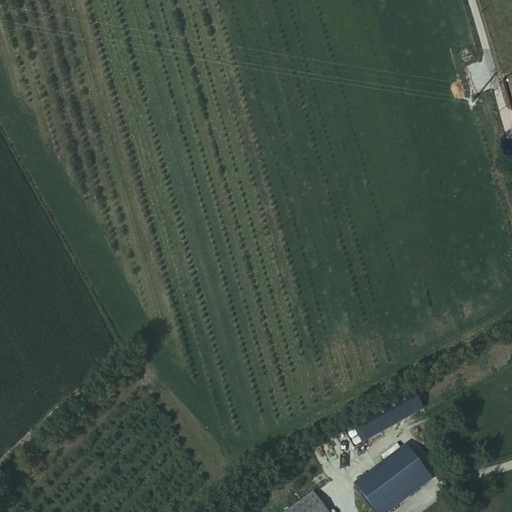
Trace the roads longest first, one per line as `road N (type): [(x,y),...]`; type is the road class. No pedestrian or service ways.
road 1 (unclassified): [(511,149),(469,0)]
road 2 (unknown): [(511,457),(401,511)]
